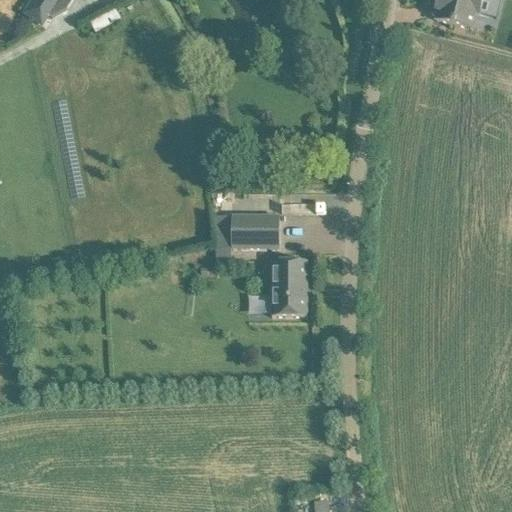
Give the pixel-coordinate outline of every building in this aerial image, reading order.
[(48,16),(53,19),(67,11),(74,0),(39,0),(30,14),(44,23),(48,16)] [(438,0),(434,17),(438,18),(437,22),(473,32),(477,15),(480,16),(481,13),(498,18),(502,0),(438,0)] [(232,251),(280,251),(280,219),(232,219),(232,251)] [(217,251),(217,263),(232,263),(232,251),(217,251)] [(272,319),(307,319),(308,263),(273,263),(272,319)] [(331,511),(330,499),(316,500),(316,511),(331,511)]
